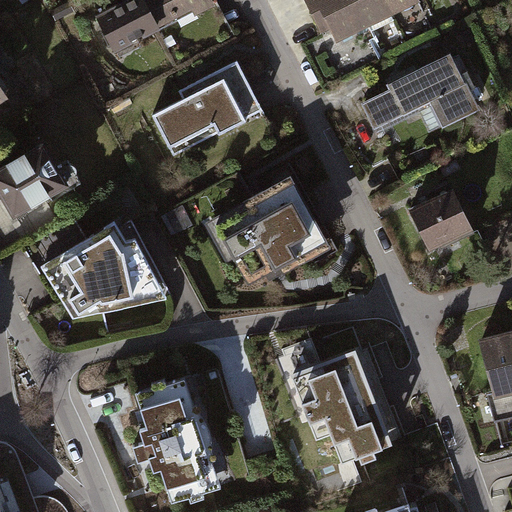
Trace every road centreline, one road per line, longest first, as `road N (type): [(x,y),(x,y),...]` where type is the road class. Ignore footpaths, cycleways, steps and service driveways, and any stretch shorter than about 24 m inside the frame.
road 1 (residential): [(414,311),(382,306),(240,324),(44,367)]
road 2 (residential): [(258,0),(414,311)]
road 3 (residential): [(414,311),(481,511)]
road 4 (residential): [(107,511),(44,367)]
road 5 (residential): [(0,434),(103,511)]
